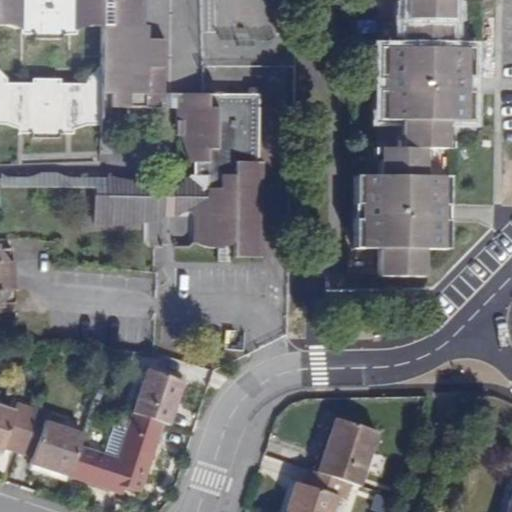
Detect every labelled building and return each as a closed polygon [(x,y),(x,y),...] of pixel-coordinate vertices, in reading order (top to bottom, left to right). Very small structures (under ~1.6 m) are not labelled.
[(0,0),(0,123),(4,124),(17,129),(17,134),(31,134),(31,140),(59,140),(59,134),(74,135),(74,129),(88,125),(101,125),(102,95),(111,96),(111,111),(129,111),(130,95),(149,96),(149,111),(167,111),(167,96),(167,41),(149,41),(150,27),(144,27),(144,0),(0,0)] [(471,49),(447,48),(446,0),(402,0),(402,48),(377,48),(377,75),(383,75),(383,93),(377,92),(377,120),(401,121),(401,148),(379,149),(378,177),(354,177),(354,204),(359,205),(360,218),(354,218),(354,249),(378,249),(378,276),(423,277),(423,250),(448,250),(448,219),(442,219),(443,205),(448,206),(449,177),(424,177),(424,149),(446,150),(447,121),(471,122),(471,93),(466,92),(466,77),(471,77),(471,49)] [(194,165),(199,165),(199,178),(212,179),(212,196),(192,212),(196,217),(196,244),(201,244),(201,246),(204,247),(208,249),(214,249),(221,249),(228,247),(231,247),(234,246),(234,243),(237,244),(237,256),(267,257),(268,161),(263,162),(263,92),(252,92),(253,96),(180,96),(180,111),(179,138),(185,137),(194,165)] [(149,111),(149,96),(130,95),(129,111),(149,111)] [(180,96),(167,96),(167,111),(180,111),(180,96)] [(0,188),(99,190),(98,226),(142,227),(166,213),(181,213),(185,218),(192,212),(212,196),(212,179),(199,178),(195,178),(181,191),(132,183),(132,177),(107,177),(106,182),(75,181),(61,177),(45,176),(32,180),(0,179),(0,188)] [(0,313),(3,313),(3,307),(11,294),(15,295),(13,266),(9,266),(0,253),(0,313)] [(147,370),(132,414),(162,424),(168,426),(182,382),(147,370)] [(17,454),(31,410),(16,405),(14,412),(0,407),(0,454),(3,449),(17,454)] [(31,410),(17,454),(31,459),(30,464),(68,477),(79,446),(83,434),(44,422),(47,414),(31,410)] [(79,446),(68,477),(108,490),(110,483),(140,493),(162,424),(132,414),(120,449),(99,442),(95,452),(79,446)] [(318,473),(352,484),(360,487),(378,433),(336,420),(318,473)] [(352,484),(318,473),(307,469),(302,485),(296,483),(286,511),(334,511),(339,498),(346,500),(352,484)]
